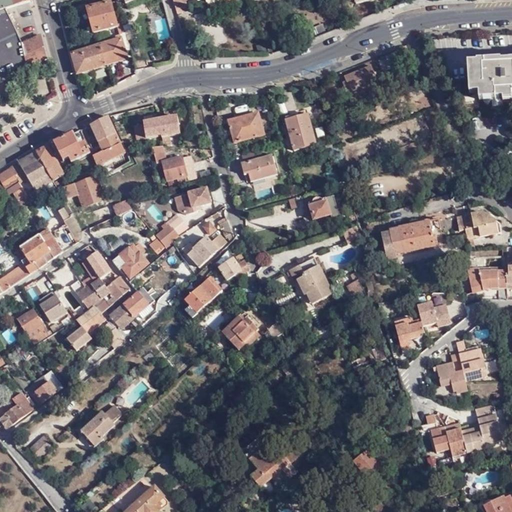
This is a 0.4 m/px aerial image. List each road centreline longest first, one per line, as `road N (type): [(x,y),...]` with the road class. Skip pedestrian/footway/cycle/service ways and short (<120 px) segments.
road 1 (tertiary): [(203,76),(261,76),(412,23),(511,14)]
road 2 (residential): [(203,76),(234,223),(252,260)]
